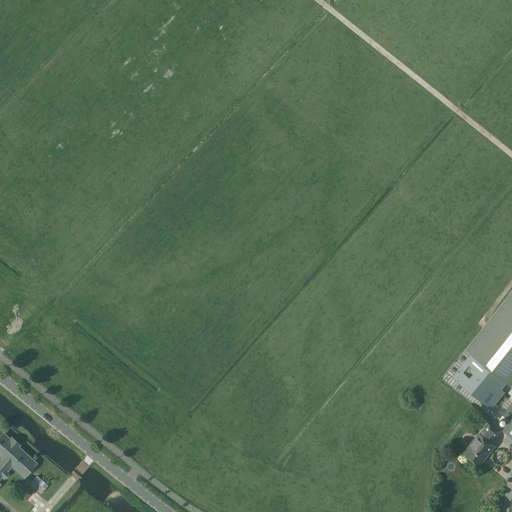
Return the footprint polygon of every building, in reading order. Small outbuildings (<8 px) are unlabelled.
[(472,354),(454,377),(468,389),(469,387),(477,393),(476,395),(491,407),(504,391),(501,388),(507,381),(510,383),(511,380),(511,292),(511,294),(467,350),(472,354)] [(511,436),(511,418),(503,430),(511,436)] [(490,442),(500,430),(490,422),(480,434),(479,433),(464,452),(469,456),(469,458),(472,461),(474,460),(479,464),(494,445),(490,442)] [(0,476),(11,464),(20,473),(31,460),(16,446),(18,445),(11,439),(10,440),(3,434),(0,438),(0,442),(4,447),(0,451),(0,454),(2,456),(0,458),(0,476)] [(30,483),(41,493),(48,485),(37,476),(30,483)]
